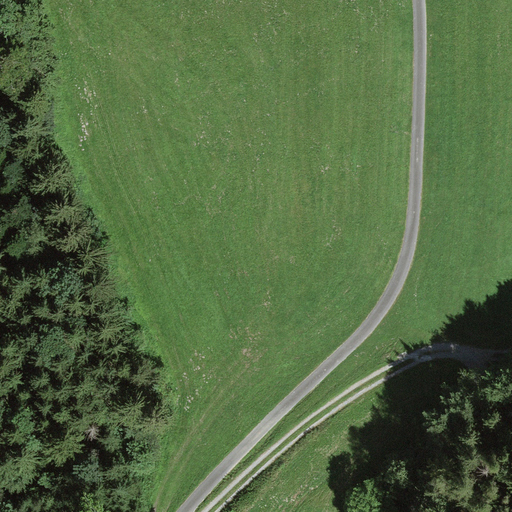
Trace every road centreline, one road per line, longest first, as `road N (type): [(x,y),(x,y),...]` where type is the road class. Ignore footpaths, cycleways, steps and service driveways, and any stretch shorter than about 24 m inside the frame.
road 1 (track): [(184,511),(369,325),(400,274),(416,167),(417,0)]
road 2 (track): [(211,511),(296,431),(409,358),(457,351),(479,359)]
road 3 (track): [(414,511),(480,411),(479,359)]
